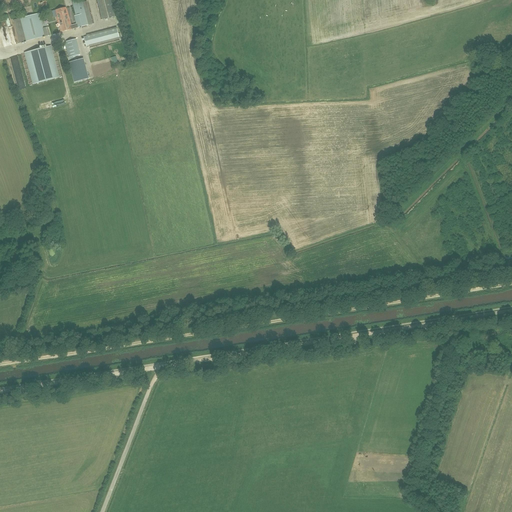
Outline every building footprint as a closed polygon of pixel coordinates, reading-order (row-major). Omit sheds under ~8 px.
[(98,0),(103,19),(113,17),(108,0),(98,0)] [(28,3),(30,10),(39,7),(37,1),(28,3)] [(87,1),(82,3),(75,4),(78,15),(74,16),(77,28),(92,24),(87,1)] [(72,29),(67,9),(66,9),(66,8),(55,10),(57,16),(56,17),(60,32),(72,29)] [(20,43),(26,41),(45,36),(48,36),(46,28),(43,28),(39,14),(14,20),(20,43)] [(86,35),(87,37),(84,37),(86,47),(119,38),(117,28),(86,35)] [(64,58),(70,57),(80,55),(76,39),(61,43),(64,58)] [(48,47),(28,52),(37,83),(56,78),(48,47)]
